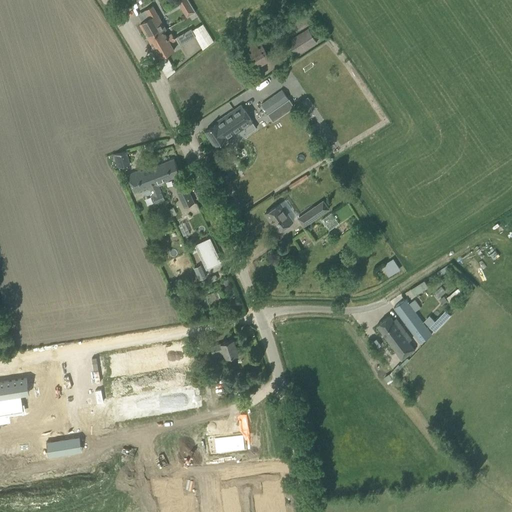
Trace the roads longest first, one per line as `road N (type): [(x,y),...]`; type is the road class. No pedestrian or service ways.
road 1 (unclassified): [(308,511),(260,313),(145,61),(107,0)]
road 2 (track): [(399,289),(482,234),(511,243)]
